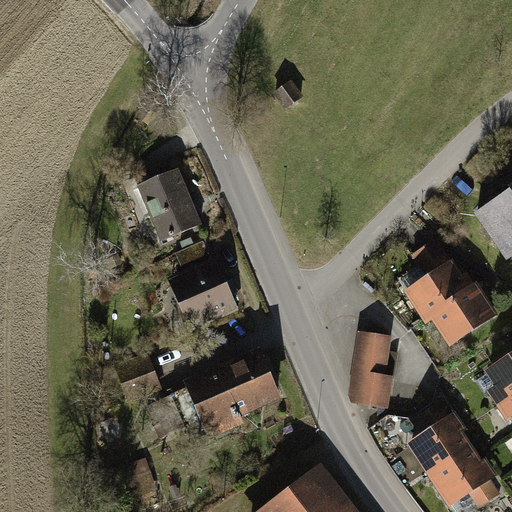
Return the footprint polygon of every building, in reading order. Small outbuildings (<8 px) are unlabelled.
[(304,97),(292,81),(275,94),(286,110),(304,97)] [(134,192),(157,250),(203,232),(180,173),(134,192)] [(511,187),(477,212),(511,261),(511,187)] [(432,315),(472,288),(450,255),(446,258),(434,239),(411,255),(423,273),(405,286),(426,318),(432,315)] [(213,260),(166,281),(187,330),(235,309),(213,260)] [(451,344),(496,314),(477,285),(472,288),(432,315),(451,344)] [(362,331),(352,403),(389,408),(394,370),(384,369),(389,335),(362,331)] [(260,350),(184,385),(210,442),(247,425),(243,415),(281,397),(260,350)] [(129,398),(162,385),(148,351),(115,365),(129,398)] [(511,358),(490,373),(500,388),(490,395),(508,423),(511,420),(511,358)] [(174,400),(147,411),(157,435),(184,423),(174,400)] [(412,447),(454,509),(500,477),(459,416),(449,422),(444,414),(419,430),(425,439),(412,447)] [(134,489),(155,482),(147,458),(126,465),(134,489)] [(359,511),(319,464),(261,511),(359,511)]
